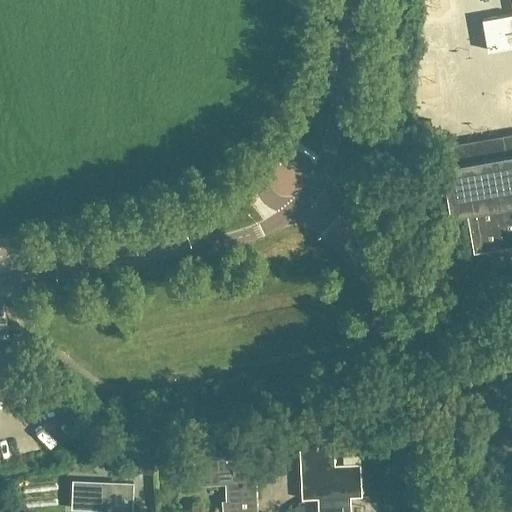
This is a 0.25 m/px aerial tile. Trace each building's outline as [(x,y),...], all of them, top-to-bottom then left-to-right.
[(511,15),(482,20),(488,52),(511,47),(511,15)] [(414,124),(416,136),(427,134),(425,123),(414,124)] [(466,214),(473,254),(511,247),(511,135),(439,148),(451,217),(466,214)] [(299,440),(301,500),(317,500),(350,498),(362,498),(360,464),(335,466),(333,438),(299,440)] [(125,452),(124,456),(124,474),(137,474),(138,453),(125,452)] [(257,511),(256,484),(255,455),(194,457),(195,486),(225,485),(226,501),(222,502),(222,511),(257,511)] [(131,511),(132,484),(71,481),(70,510),(100,511),(131,511)] [(350,511),(350,498),(317,500),(317,511),(350,511)]
